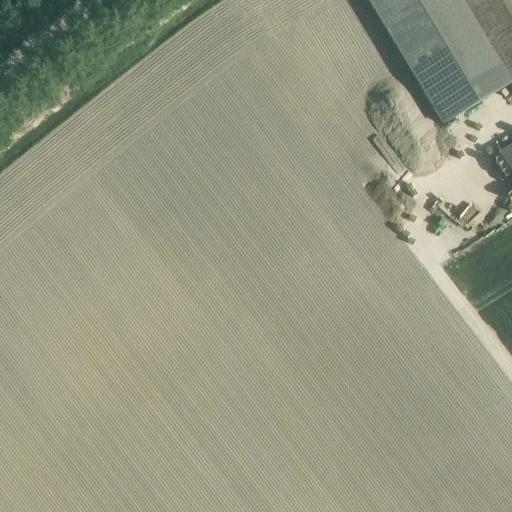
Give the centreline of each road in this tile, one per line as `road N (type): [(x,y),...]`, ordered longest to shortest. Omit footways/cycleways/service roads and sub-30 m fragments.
road 1 (tertiary): [(0,83),(105,0)]
road 2 (track): [(511,368),(434,265)]
